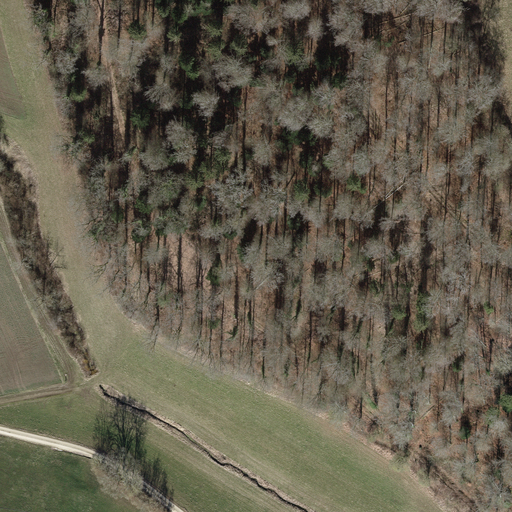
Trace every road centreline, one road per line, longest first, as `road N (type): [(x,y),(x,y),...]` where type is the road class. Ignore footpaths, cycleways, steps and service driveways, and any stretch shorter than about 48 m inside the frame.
road 1 (track): [(101,0),(131,174),(167,246),(209,290),(304,357),(480,511)]
road 2 (track): [(317,0),(350,74),(394,139),(456,216),(511,258)]
road 3 (track): [(0,427),(133,470),(183,511)]
